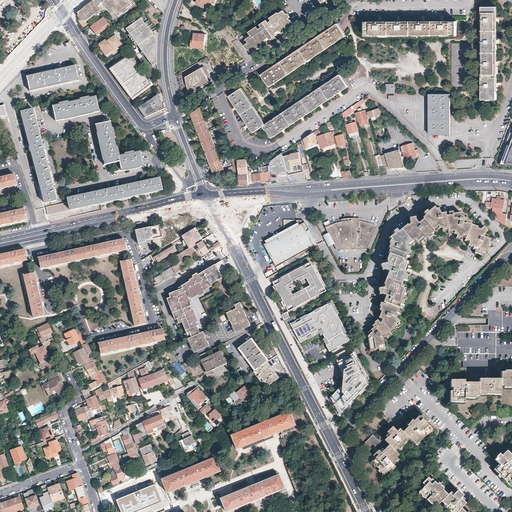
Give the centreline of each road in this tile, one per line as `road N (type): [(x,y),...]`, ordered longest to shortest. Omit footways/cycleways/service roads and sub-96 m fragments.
road 1 (tertiary): [(330,439),(206,200)]
road 2 (residential): [(511,252),(330,439)]
road 3 (residential): [(92,338),(150,325),(130,239),(121,232),(32,251)]
road 4 (primary): [(206,200),(442,181)]
road 5 (primary): [(442,181),(206,200)]
road 6 (residential): [(175,115),(346,0)]
road 7 (primary): [(206,200),(29,236)]
road 8 (residential): [(143,125),(55,0)]
road 9 (residential): [(195,383),(79,454)]
road 10 (residential): [(79,454),(63,410),(79,395),(52,338)]
